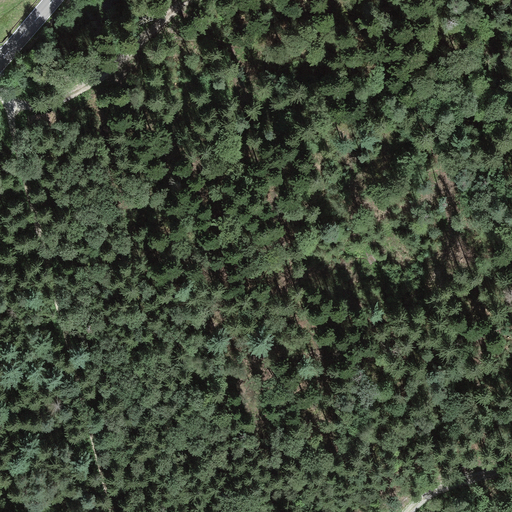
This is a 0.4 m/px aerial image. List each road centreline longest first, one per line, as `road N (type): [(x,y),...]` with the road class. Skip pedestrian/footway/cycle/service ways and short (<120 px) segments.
road 1 (track): [(111,511),(0,91)]
road 2 (track): [(3,96),(33,103),(62,97),(92,81),(183,0)]
